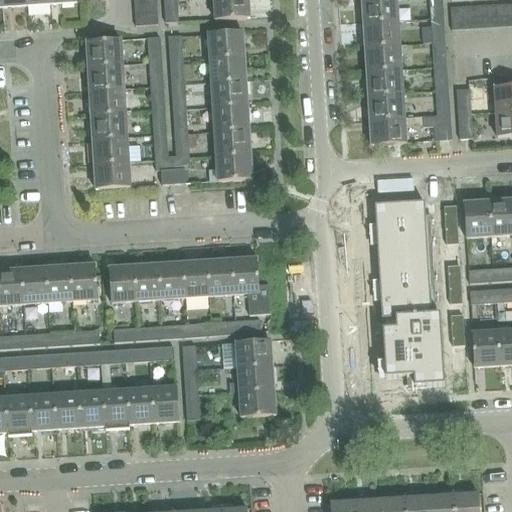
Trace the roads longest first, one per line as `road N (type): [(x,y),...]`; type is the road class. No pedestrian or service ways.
road 1 (residential): [(310,225),(83,237),(63,231),(53,207),(42,62),(27,51),(0,53)]
road 2 (residential): [(287,463),(0,481)]
road 3 (residential): [(332,435),(323,243),(310,225)]
road 4 (residential): [(321,172),(511,159)]
road 5 (residential): [(511,421),(332,435)]
road 6 (residential): [(321,172),(312,0)]
